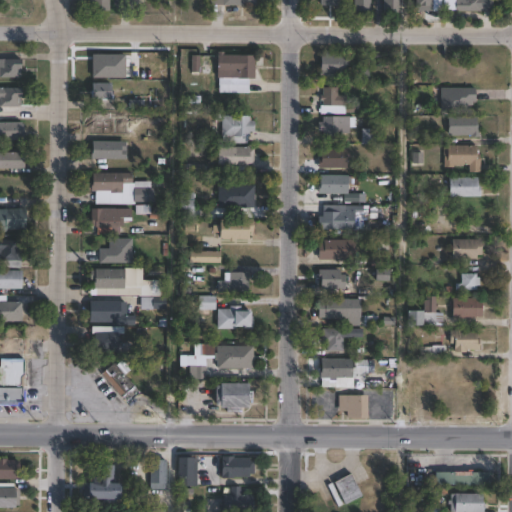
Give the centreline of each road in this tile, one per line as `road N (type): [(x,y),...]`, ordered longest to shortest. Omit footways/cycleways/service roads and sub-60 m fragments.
road 1 (tertiary): [(0,432),(511,437)]
road 2 (residential): [(511,33),(0,28)]
road 3 (residential): [(54,511),(57,0)]
road 4 (residential): [(290,511),(289,0)]
